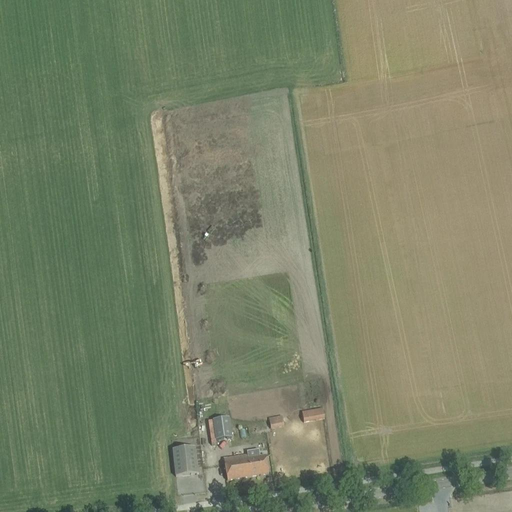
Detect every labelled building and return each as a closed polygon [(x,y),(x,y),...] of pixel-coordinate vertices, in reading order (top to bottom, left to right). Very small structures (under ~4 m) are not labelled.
[(304,424),(325,420),(323,409),(302,413),(304,424)] [(271,430),(283,427),(281,417),(269,419),(271,430)] [(229,419),(212,421),(215,441),(232,439),(229,419)] [(176,478),(197,475),(194,449),(172,452),(176,478)] [(269,475),(267,465),(266,457),(258,458),(248,459),(248,456),(224,460),(226,472),(227,481),(269,475)]
